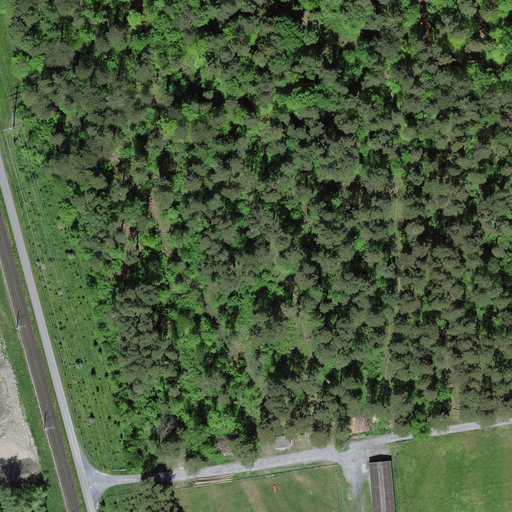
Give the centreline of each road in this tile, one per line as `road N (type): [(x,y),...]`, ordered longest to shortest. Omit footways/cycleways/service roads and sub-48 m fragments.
road 1 (track): [(511,420),(84,484)]
road 2 (track): [(91,511),(0,170)]
